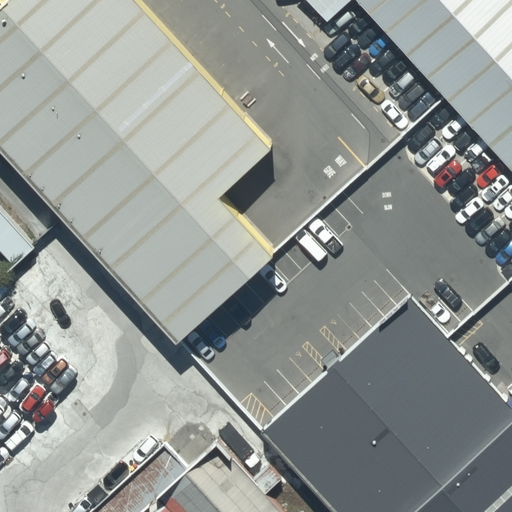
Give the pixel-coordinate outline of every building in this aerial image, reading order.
[(271,144),(136,0),(5,0),(0,5),(0,142),(177,333),(277,240),(226,185),(271,144)] [(511,0),(368,0),(511,154),(511,0)] [(337,193),(281,245),(305,271),(361,219),(337,193)] [(0,255),(14,271),(37,251),(0,206),(0,255)] [(400,265),(338,320),(358,343),(420,288),(400,265)] [(233,347),(218,361),(248,393),(263,378),(233,347)] [(455,384),(448,408),(489,420),(496,396),(455,384)] [(287,511),(203,421),(144,475),(178,511),(287,511)] [(178,511),(144,475),(104,511),(178,511)]
